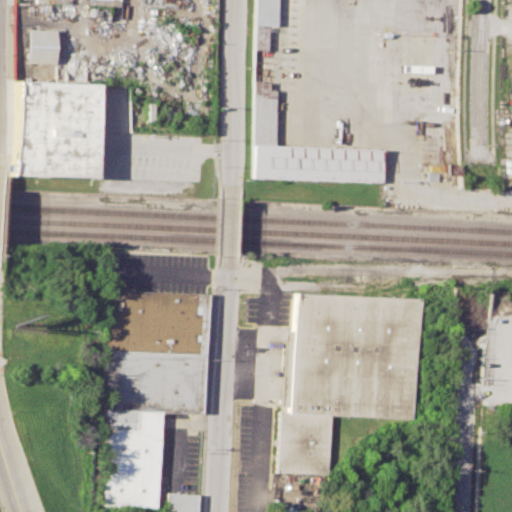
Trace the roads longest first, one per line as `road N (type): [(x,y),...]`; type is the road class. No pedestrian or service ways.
road 1 (residential): [(223,257),(214,511)]
road 2 (residential): [(233,0),(225,199)]
road 3 (residential): [(466,339),(459,511)]
